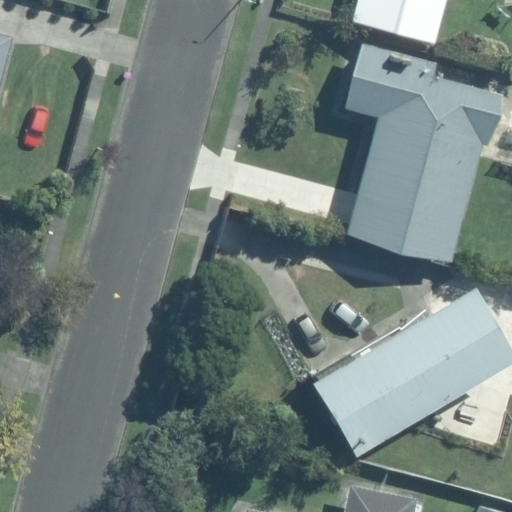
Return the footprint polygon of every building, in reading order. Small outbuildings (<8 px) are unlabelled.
[(348,0),(345,12),(430,36),(440,0),(348,0)] [(344,228),(430,250),(444,253),(474,132),(483,134),(495,85),(437,71),(441,59),(353,37),(337,102),(373,111),(344,228)] [(0,78),(10,43),(0,40),(0,78)] [(459,275),(297,363),(339,440),(501,352),(459,275)] [(404,511),(407,496),(341,482),(334,511),(284,511),(237,502),(234,511),(404,511)]
